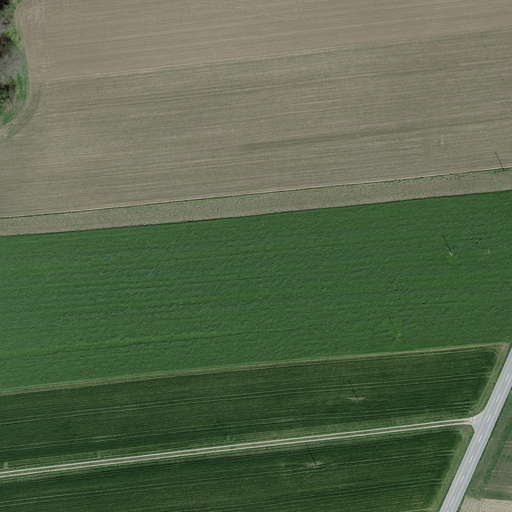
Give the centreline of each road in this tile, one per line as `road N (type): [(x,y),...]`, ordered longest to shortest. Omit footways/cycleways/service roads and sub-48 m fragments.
road 1 (track): [(488,418),(0,474)]
road 2 (secondary): [(447,511),(511,365)]
